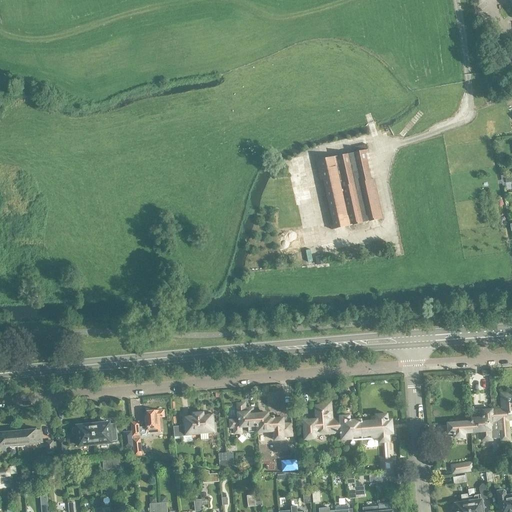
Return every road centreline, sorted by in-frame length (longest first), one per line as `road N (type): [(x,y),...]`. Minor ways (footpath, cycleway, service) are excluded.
road 1 (secondary): [(410,338),(0,373)]
road 2 (residential): [(0,402),(371,368)]
road 3 (track): [(473,114),(460,125),(308,159),(329,244),(395,228)]
road 4 (residential): [(425,511),(410,338)]
road 5 (track): [(362,23),(427,104),(394,143)]
